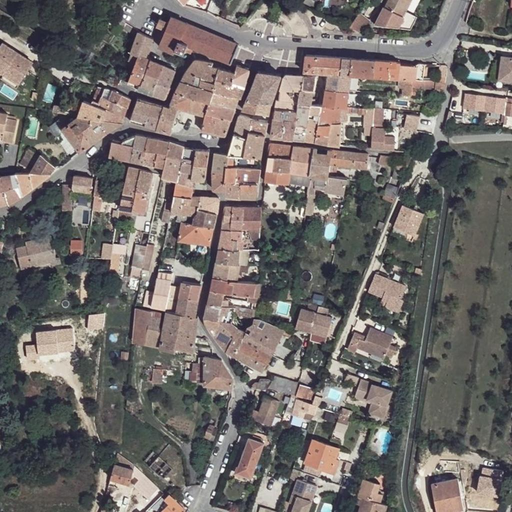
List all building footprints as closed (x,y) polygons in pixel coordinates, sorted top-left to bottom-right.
[(388,0),(385,8),(384,8),(375,25),(410,30),(417,17),(405,11),(411,0),(388,0)] [(359,14),(348,29),(357,33),(360,34),(370,22),(359,14)] [(231,41),(171,17),(168,23),(161,40),(158,47),(174,53),(175,50),(184,53),(185,50),(191,53),(192,48),(231,64),(238,44),(231,41)] [(160,19),(157,26),(161,28),(163,29),(159,37),(160,40),(161,40),(168,23),(164,21),(160,19)] [(138,31),(128,59),(135,62),(138,55),(145,57),(149,49),(153,38),(138,31)] [(2,43),(0,46),(0,70),(19,83),(32,62),(2,43)] [(326,72),(327,56),(306,54),(304,71),(326,72)] [(127,82),(139,87),(150,59),(145,57),(138,55),(135,62),(127,82)] [(511,56),(499,55),(495,78),(511,80),(511,56)] [(340,72),(342,57),(327,56),(326,72),(329,72),(340,72)] [(329,72),(326,88),(349,90),(351,74),(352,58),(342,57),(340,72),(329,72)] [(375,59),(352,58),(351,74),(374,76),(375,59)] [(153,93),(163,65),(150,59),(139,87),(153,93)] [(374,76),(398,78),(400,78),(403,79),(413,79),(414,80),(415,74),(415,66),(402,64),(400,61),(375,59),(374,76)] [(175,92),(209,100),(214,86),(219,68),(212,66),(213,63),(197,60),(194,61),(186,72),(175,92)] [(425,63),(419,63),(415,66),(415,74),(424,75),(425,63)] [(165,98),(175,69),(163,65),(153,93),(165,98)] [(214,86),(241,96),(244,86),(248,69),(236,66),(234,72),(219,68),(214,86)] [(247,99),(272,102),(281,74),(258,71),(247,99)] [(284,77),(281,89),(300,90),(300,89),(301,89),(305,75),(304,75),(287,74),(284,77)] [(317,75),(305,75),(301,89),(313,90),(315,90),(315,88),(317,75)] [(403,79),(400,78),(400,87),(403,87),(402,94),(403,94),(412,94),(412,89),(413,86),(413,79),(403,79)] [(413,86),(435,89),(436,81),(414,80),(413,79),(413,86)] [(436,81),(435,89),(439,90),(444,91),(446,82),(438,81),(436,81)] [(84,100),(79,116),(80,116),(103,119),(122,123),(127,107),(110,99),(114,90),(98,86),(91,102),(84,100)] [(209,100),(236,106),(240,96),(240,97),(241,96),(214,86),(209,100)] [(349,90),(326,88),(323,104),(323,105),(339,106),(345,106),(347,106),(349,90)] [(277,100),(275,110),(297,111),(298,102),(300,90),(281,89),(279,100),(277,100)] [(298,102),(309,104),(309,103),(311,103),(311,98),(313,90),(301,89),(300,89),(300,90),(298,102)] [(127,107),(130,98),(114,90),(110,99),(127,107)] [(209,100),(175,92),(170,105),(179,107),(205,115),(206,111),(209,100)] [(508,99),(468,93),(468,100),(466,100),(465,107),(487,110),(487,111),(506,114),(507,104),(508,99)] [(130,120),(145,125),(153,103),(137,97),(130,120)] [(269,113),(271,103),(271,102),(272,102),(247,99),(243,108),(243,110),(253,111),(260,113),(269,113)] [(231,118),(236,106),(209,100),(206,111),(231,118)] [(294,139),(304,140),(309,104),(298,102),(297,111),(296,119),(294,139)] [(145,125),(157,128),(164,106),(153,103),(145,125)] [(304,140),(315,141),(318,123),(321,104),(315,104),(311,103),(309,103),(309,104),(304,140)] [(329,122),(338,123),(339,106),(323,105),(323,104),(321,104),(318,123),(329,122)] [(157,128),(171,132),(179,107),(170,105),(169,108),(168,108),(164,106),(157,128)] [(373,108),(366,108),(365,113),(365,127),(372,127),(373,108)] [(371,142),(371,147),(394,150),(395,135),(385,134),(386,128),(379,127),(380,108),(373,108),(372,127),(372,135),(371,142)] [(0,110),(0,132),(2,133),(1,136),(0,140),(12,142),(15,118),(6,117),(7,112),(0,110)] [(275,110),(274,118),(286,119),(296,119),(297,111),(275,110)] [(202,130),(220,134),(225,135),(231,118),(206,111),(205,115),(202,130)] [(239,113),(228,153),(228,154),(232,154),(246,155),(257,155),(261,156),(265,134),(250,131),(252,118),(239,113)] [(58,120),(63,127),(72,121),(71,119),(68,115),(64,115),(58,120)] [(80,151),(107,131),(102,125),(103,119),(80,116),(76,118),(72,121),(63,127),(64,129),(80,151)] [(265,134),(268,120),(252,118),(250,131),(265,134)] [(271,137),(283,138),(286,119),(274,118),(271,137)] [(102,125),(107,131),(122,123),(103,119),(102,125)] [(283,138),(294,139),(296,119),(286,119),(283,138)] [(63,127),(58,120),(49,126),(56,136),(64,129),(63,127)] [(315,141),(327,143),(329,122),(318,123),(315,141)] [(327,143),(340,145),(341,123),(338,123),(329,122),(327,143)] [(102,152),(131,158),(136,134),(125,138),(122,140),(112,139),(102,152)] [(149,136),(136,134),(131,158),(143,161),(146,148),(149,136)] [(156,163),(165,165),(166,158),(170,140),(161,138),(149,136),(146,148),(159,150),(156,163)] [(178,143),(170,140),(166,158),(175,160),(178,143)] [(185,145),(178,143),(175,160),(174,169),(180,170),(182,160),(185,145)] [(270,143),(268,155),(292,157),(294,145),(270,143)] [(195,161),(197,147),(185,145),(182,160),(195,161)] [(315,148),(294,145),(292,157),(290,170),(290,171),(312,175),(315,148)] [(197,147),(195,161),(192,177),(193,177),(206,178),(210,148),(197,147)] [(156,163),(159,150),(146,148),(143,161),(156,163)] [(315,148),(312,175),(311,185),(309,185),(306,205),(313,205),(315,194),(314,194),(315,187),(325,188),(325,190),(336,192),(343,194),(345,184),(346,178),(341,177),(333,176),(332,176),(328,175),(330,163),(332,149),(315,148)] [(40,155),(30,149),(21,165),(27,168),(32,170),(40,155)] [(369,153),(337,150),(334,163),(368,167),(368,161),(369,153)] [(214,151),(212,171),(226,172),(227,172),(227,165),(228,159),(228,154),(228,153),(214,151)] [(31,173),(52,173),(51,171),(55,166),(56,166),(41,153),(40,155),(32,170),(31,173)] [(260,166),(261,156),(257,155),(255,163),(244,163),(246,155),(232,154),(232,157),(230,157),(230,159),(228,159),(227,165),(260,166)] [(397,156),(381,154),(379,157),(378,163),(394,166),(397,156)] [(257,155),(246,155),(244,163),(255,163),(257,155)] [(292,157),(268,155),(266,168),(290,170),(292,157)] [(410,158),(397,156),(394,167),(396,167),(406,169),(410,158)] [(165,165),(162,174),(162,176),(169,177),(177,179),(177,178),(179,179),(180,170),(174,169),(175,160),(166,158),(165,165)] [(182,160),(180,170),(179,179),(177,178),(177,179),(177,180),(192,185),(193,177),(192,177),(195,161),(182,160)] [(258,183),(260,166),(227,165),(227,172),(226,172),(226,181),(242,182),(258,183)] [(141,168),(129,166),(128,172),(120,207),(132,209),(141,168)] [(396,167),(393,176),(401,180),(406,169),(396,167)] [(153,172),(141,168),(132,209),(137,210),(144,211),(153,172)] [(266,168),(264,181),(288,183),(289,181),(290,171),(290,170),(266,168)] [(213,189),(225,191),(225,195),(226,195),(226,181),(226,172),(212,171),(213,189)] [(312,175),(290,171),(289,181),(297,182),(301,183),(309,184),(309,185),(311,185),(312,175)] [(17,176),(22,195),(52,173),(31,173),(26,173),(16,173),(17,176)] [(93,177),(74,174),(73,188),(92,191),(93,177)] [(0,205),(9,203),(2,177),(0,176),(0,205)] [(9,203),(22,195),(17,176),(2,177),(9,203)] [(109,181),(96,180),(94,195),(100,196),(107,197),(109,181)] [(190,195),(192,185),(177,180),(175,194),(190,195)] [(226,195),(241,196),(242,182),(226,181),(226,195)] [(256,198),(258,183),(242,182),(241,196),(256,198)] [(63,208),(72,208),(73,188),(73,184),(63,183),(63,208)] [(385,192),(384,193),(394,197),(398,189),(387,184),(385,192)] [(384,193),(385,192),(383,192),(382,197),(392,202),(394,197),(384,193)] [(171,211),(176,212),(176,213),(197,214),(198,210),(201,196),(190,195),(175,194),(173,203),(171,211)] [(198,210),(217,213),(219,197),(201,196),(198,210)] [(173,203),(166,202),(162,221),(169,222),(170,217),(171,211),(173,203)] [(402,203),(393,226),(411,233),(414,234),(415,233),(423,212),(402,203)] [(222,228),(231,229),(231,222),(243,223),(242,227),(246,227),(245,238),(259,238),(259,234),(260,227),(261,207),(225,206),(222,228)] [(118,210),(118,209),(112,207),(109,221),(116,222),(117,217),(118,210)] [(137,210),(132,209),(120,207),(119,207),(118,209),(118,210),(117,217),(135,221),(137,210)] [(339,209),(332,208),(330,216),(341,218),(342,210),(339,209)] [(195,223),(213,227),(217,213),(198,210),(197,214),(195,223)] [(195,223),(197,214),(176,213),(176,212),(171,211),(170,217),(182,220),(195,223)] [(210,244),(213,227),(195,223),(182,220),(179,240),(210,244)] [(231,222),(231,229),(242,230),(242,227),(243,223),(231,222)] [(393,226),(390,233),(408,240),(411,233),(393,226)] [(231,229),(222,228),(219,247),(239,249),(242,249),(242,239),(240,239),(242,230),(231,229)] [(17,248),(21,268),(27,267),(33,265),(56,260),(54,252),(55,252),(54,248),(52,236),(42,238),(43,242),(27,245),(17,248)] [(79,242),(70,242),(70,243),(70,250),(70,256),(79,257),(79,242)] [(112,252),(121,253),(122,244),(113,242),(112,249),(112,251),(112,252)] [(145,256),(147,246),(140,244),(137,244),(135,254),(145,256)] [(154,245),(148,244),(147,246),(145,256),(142,269),(149,270),(154,245)] [(237,262),(239,249),(219,247),(216,261),(237,262)] [(109,275),(118,276),(121,253),(112,252),(109,275)] [(145,256),(135,254),(131,276),(140,278),(141,272),(142,269),(145,256)] [(237,262),(216,261),(213,277),(236,280),(239,263),(237,262)] [(406,283),(375,270),(368,287),(384,293),(383,296),(388,298),(386,303),(400,309),(405,297),(402,295),(406,283)] [(210,289),(223,291),(248,295),(257,296),(259,283),(258,283),(240,280),(236,280),(213,277),(210,289)] [(170,287),(171,280),(157,278),(154,294),(152,303),(152,305),(164,308),(165,308),(170,287)] [(179,295),(198,299),(201,284),(183,281),(182,287),(181,287),(179,295)] [(175,288),(170,287),(165,308),(164,308),(164,310),(167,310),(167,311),(173,312),(174,311),(177,295),(178,289),(175,288)] [(208,303),(226,305),(228,300),(223,299),(223,297),(223,291),(210,289),(208,303)] [(146,292),(144,301),(152,303),(154,294),(146,292)] [(195,337),(198,316),(195,315),(198,299),(179,295),(176,312),(174,311),(173,312),(167,311),(165,321),(164,328),(159,327),(160,320),(162,312),(135,308),(131,341),(174,350),(175,346),(193,350),(195,337)] [(297,326),(312,330),(319,305),(310,302),(309,308),(302,307),(297,326)] [(225,348),(238,327),(232,323),(234,313),(235,306),(226,305),(208,303),(205,318),(207,324),(214,334),(225,348)] [(331,309),(322,307),(323,306),(319,305),(312,330),(330,336),(334,322),(332,322),(333,317),(329,316),(331,309)] [(255,310),(249,309),(235,306),(234,313),(254,317),(255,310)] [(91,314),(82,315),(82,323),(92,323),(91,316),(91,314)] [(261,319),(254,317),(253,323),(247,326),(245,330),(233,353),(263,369),(284,330),(261,319)] [(59,350),(74,348),(72,326),(37,329),(38,342),(27,343),(28,357),(40,355),(39,352),(59,350)] [(245,330),(238,327),(225,348),(233,353),(245,330)] [(365,336),(356,332),(351,342),(360,345),(359,347),(386,358),(388,354),(394,357),(399,348),(392,345),(395,337),(372,328),(368,337),(367,341),(364,340),(365,336)] [(302,345),(297,341),(294,347),(300,350),(302,345)] [(360,345),(351,342),(349,348),(357,352),(359,347),(360,345)] [(74,348),(59,350),(59,358),(75,356),(74,348)] [(211,357),(204,356),(204,384),(231,388),(233,377),(221,360),(211,357)] [(396,365),(394,375),(396,375),(402,377),(404,367),(396,365)] [(162,370),(154,369),(153,377),(153,381),(161,382),(162,370)] [(347,371),(344,380),(356,384),(359,375),(347,371)] [(396,375),(394,382),(400,385),(401,385),(402,377),(396,375)] [(297,382),(274,376),(272,379),(268,378),(262,378),(259,378),(258,382),(256,387),(267,387),(295,395),(296,391),(295,391),(297,382)] [(361,377),(357,386),(368,390),(366,398),(372,400),(371,402),(368,411),(384,416),(388,405),(386,405),(392,388),(372,382),(372,380),(361,377)] [(299,384),(297,388),(304,390),(302,397),(311,400),(316,389),(299,384)] [(368,390),(357,386),(354,396),(371,402),(372,400),(366,398),(368,390)] [(296,391),(295,395),(302,397),(304,390),(297,388),(296,391)] [(279,401),(264,396),(255,421),(269,426),(279,401)] [(315,406),(316,405),(301,400),(296,398),(291,414),(309,420),(311,413),(313,413),(315,406)] [(349,417),(315,406),(313,413),(347,424),(349,417)] [(342,406),(340,411),(351,414),(352,409),(342,406)] [(214,425),(209,423),(204,436),(209,438),(209,439),(213,440),(215,435),(211,433),(213,427),(214,425)] [(237,466),(247,470),(245,475),(251,477),(263,442),(248,437),(237,466)] [(338,447),(314,439),(307,461),(325,467),(324,472),(334,475),(340,457),(335,456),(338,447)] [(149,466),(172,488),(186,473),(183,458),(177,449),(170,443),(149,466)] [(105,461),(111,462),(115,449),(109,448),(105,461)] [(134,465),(117,453),(114,463),(133,469),(134,465)] [(325,467),(308,461),(305,472),(322,478),(324,472),(325,467)] [(133,469),(114,463),(110,478),(120,481),(129,484),(133,472),(134,470),(133,469)] [(143,474),(134,465),(133,469),(134,470),(133,472),(141,477),(143,474)] [(247,470),(237,466),(236,471),(245,475),(247,470)] [(158,488),(143,474),(141,477),(134,485),(147,498),(158,488)] [(305,511),(316,484),(296,477),(288,501),(293,503),(289,511),(305,511)] [(110,478),(108,485),(118,489),(120,481),(110,478)] [(359,496),(365,498),(365,497),(379,502),(382,494),(377,492),(380,483),(365,478),(359,496)] [(436,509),(454,505),(453,502),(462,500),(458,479),(431,485),(436,509)] [(161,511),(181,511),(185,509),(174,498),(169,493),(164,498),(169,503),(160,511),(161,511)] [(383,511),(386,504),(379,502),(365,497),(365,498),(363,504),(360,511),(383,511)] [(464,509),(462,500),(453,502),(454,505),(455,511),(464,509)]
